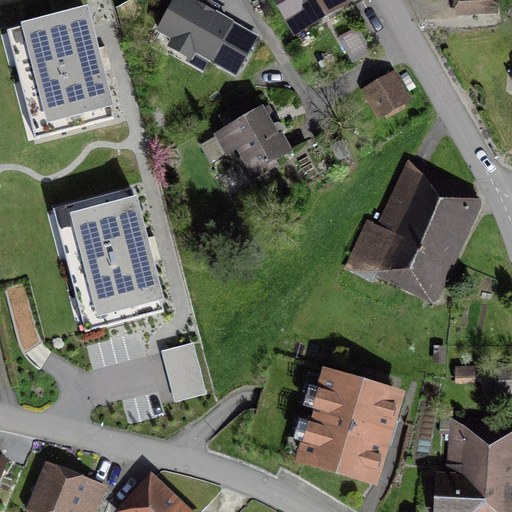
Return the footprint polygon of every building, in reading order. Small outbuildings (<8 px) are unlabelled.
[(186,0),(177,0),(161,29),(176,38),(171,48),(192,60),(197,51),(235,73),(242,61),(216,47),(229,24),(186,0)] [(269,0),(291,38),(345,7),(341,0),(269,0)] [(494,0),(458,0),(459,13),(495,13),(494,0)] [(85,15),(8,34),(35,140),(112,121),(85,15)] [(365,49),(356,31),(338,41),(347,58),(365,49)] [(315,49),(307,35),(293,43),(301,57),(315,49)] [(407,101),(393,77),(361,95),(376,119),(407,101)] [(259,113),(211,139),(222,160),(234,154),(247,178),(288,156),(277,136),(273,138),(259,113)] [(429,302),(478,198),(408,165),(376,231),(367,227),(349,265),(429,302)] [(161,312),(130,195),(57,215),(88,331),(161,312)] [(192,345),(163,352),(175,401),(204,393),(192,345)] [(511,397),(511,371),(494,373),(496,398),(511,397)] [(369,490),(396,399),(318,376),(291,466),(369,490)] [(511,511),(511,427),(452,423),(449,480),(435,479),(433,511),(511,511)] [(95,511),(104,493),(44,468),(25,511),(95,511)] [(183,511),(148,479),(117,511),(183,511)]
